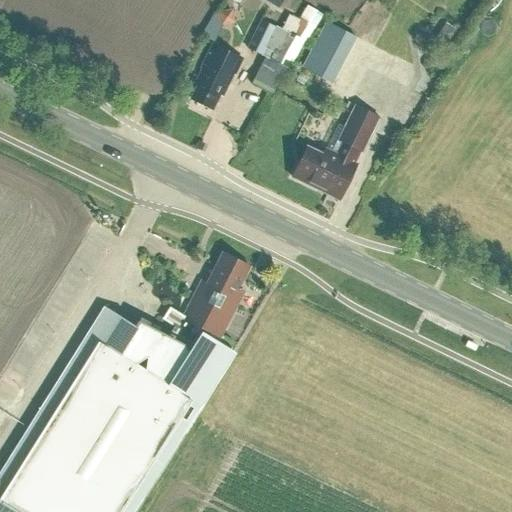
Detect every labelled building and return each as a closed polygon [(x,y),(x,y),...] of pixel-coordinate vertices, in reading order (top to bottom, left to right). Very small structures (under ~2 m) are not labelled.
[(297,52),(304,40),(305,41),(310,33),(313,29),(324,12),(323,11),(305,0),(286,0),(304,10),(298,20),(273,6),(272,6),(271,7),(270,7),(268,7),(267,7),(265,8),(264,8),(264,9),(262,8),(260,10),(257,18),(261,20),(248,48),(267,57),(289,67),(291,63),(297,52)] [(325,22),(302,68),(331,84),(355,38),(325,22)] [(230,82),(242,59),(212,45),(201,68),(203,69),(196,84),(198,85),(191,99),(211,109),(219,93),(222,95),(228,81),(230,82)] [(252,82),(270,92),(277,78),(259,68),(252,82)] [(313,133),(320,115),(296,106),(289,124),(313,133)] [(363,151),(379,118),(355,107),(338,142),(341,143),(336,155),(326,150),(324,155),(306,147),(292,177),(340,200),(357,164),(354,162),(360,149),(363,151)] [(184,316),(180,323),(218,342),(244,292),(237,288),(238,286),(241,279),(248,266),(222,252),(215,265),(207,282),(206,284),(200,281),(183,315),(184,316)] [(0,473),(0,511),(132,511),(199,405),(234,352),(231,350),(218,342),(180,323),(179,323),(178,325),(174,323),(172,326),(172,327),(165,338),(169,340),(148,373),(87,334),(0,473)]
